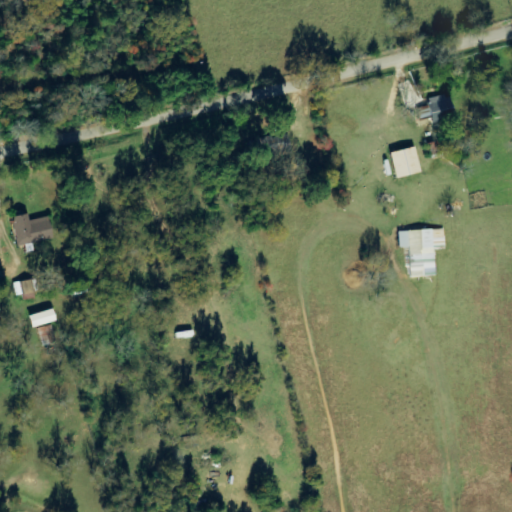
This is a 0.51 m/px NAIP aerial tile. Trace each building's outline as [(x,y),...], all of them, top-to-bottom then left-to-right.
[(453,121),(450,96),(427,98),(428,107),(417,108),(418,120),(430,119),(431,124),(453,121)] [(258,138),(260,159),(290,156),(288,135),(258,138)] [(420,173),(414,147),(388,153),(394,179),(420,173)] [(47,216),(28,221),(26,214),(10,217),(17,246),(52,238),(47,216)] [(397,231),(398,248),(408,248),(409,276),(434,275),(433,249),(445,249),(444,230),(397,231)] [(14,296),(22,295),(23,301),(35,299),(32,280),(12,283),(14,296)] [(40,345),(54,343),(51,325),(37,328),(40,345)]
